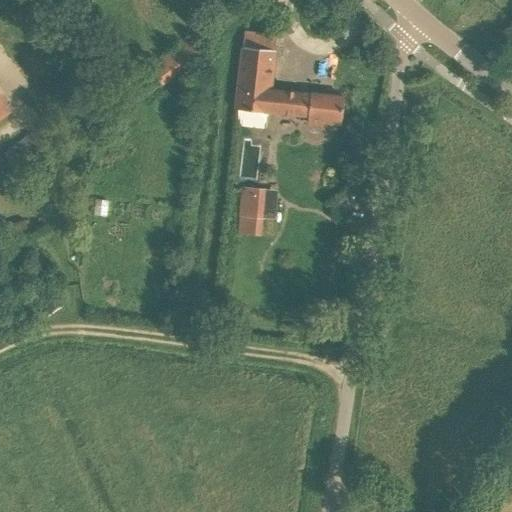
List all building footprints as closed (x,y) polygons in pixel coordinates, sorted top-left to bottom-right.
[(345,97),(272,89),(278,35),(245,31),(237,111),(342,122),(345,97)] [(205,54),(192,36),(150,68),(163,86),(205,54)] [(0,95),(0,119),(11,112),(0,95)] [(32,133),(4,154),(17,172),(45,152),(32,133)] [(263,218),(273,218),(275,191),(241,188),(240,216),(239,233),(262,235),(263,218)] [(0,244),(31,235),(26,219),(0,227),(0,244)] [(362,224),(352,222),(350,238),(359,240),(362,224)]
